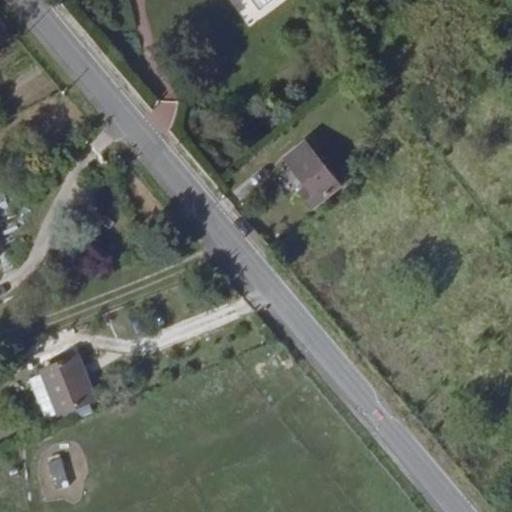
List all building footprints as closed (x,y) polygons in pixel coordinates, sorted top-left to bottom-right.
[(221,0),(226,8),(240,0),(221,0)] [(294,32),(309,20),(294,0),(283,0),(255,20),(259,26),(267,20),(280,11),(294,32)] [(257,59),(294,32),(280,11),(267,20),(274,33),(267,38),(250,50),(257,59)] [(259,26),(267,38),(274,33),(267,20),(259,26)] [(307,49),(322,38),(309,20),(294,32),(307,49)] [(272,63),(287,64),(302,53),(307,49),(294,32),(257,59),(264,69),(272,63)] [(307,49),(322,68),(337,57),(322,38),(307,49)] [(316,73),(322,68),(307,49),(302,53),(316,73)] [(316,73),(302,53),(287,64),(290,64),(290,72),(299,85),(316,73)] [(269,159),(287,183),(310,164),(292,142),(269,159)] [(331,190),(310,164),(287,183),(289,186),(285,190),(303,213),(331,190)] [(101,394),(84,352),(49,366),(66,408),(101,394)]
